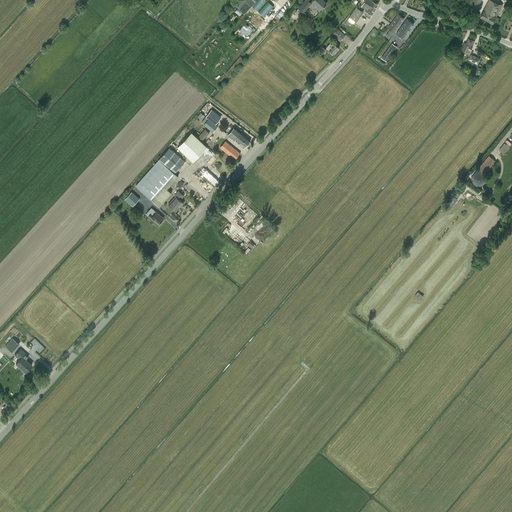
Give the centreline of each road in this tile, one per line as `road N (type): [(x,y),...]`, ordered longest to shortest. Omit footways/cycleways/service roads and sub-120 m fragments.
road 1 (unclassified): [(0,436),(387,2)]
road 2 (track): [(302,363),(308,368),(186,511)]
road 3 (unclassified): [(511,44),(387,2)]
